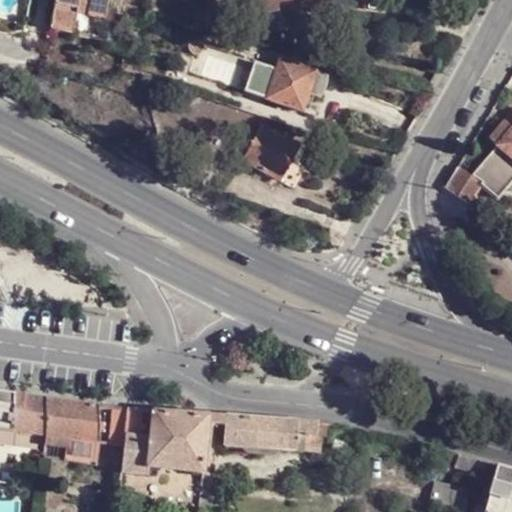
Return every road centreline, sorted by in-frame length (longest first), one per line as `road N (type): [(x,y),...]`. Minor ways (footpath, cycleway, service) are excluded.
road 1 (primary): [(311,285),(0,119)]
road 2 (residential): [(182,369),(228,391),(366,408),(511,449)]
road 3 (primary): [(263,310),(511,394)]
road 4 (residential): [(505,352),(443,285),(413,164)]
road 5 (primary): [(505,352),(311,285)]
road 6 (residential): [(413,164),(508,0)]
road 7 (primary): [(108,232),(263,310)]
road 8 (residential): [(413,164),(349,263),(311,285)]
road 9 (residential): [(0,341),(159,361)]
road 10 (residential): [(108,232),(159,316),(159,361)]
road 11 (primary): [(0,171),(108,232)]
